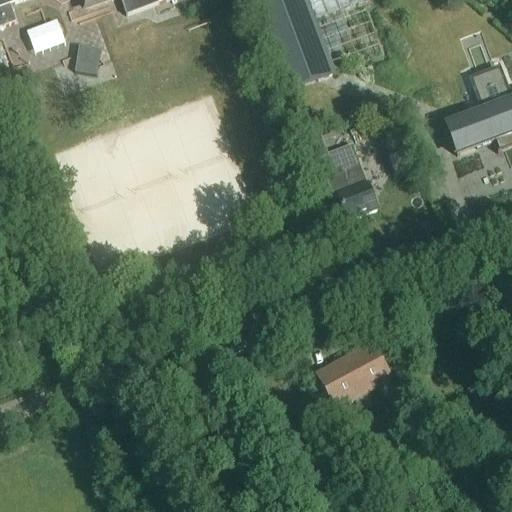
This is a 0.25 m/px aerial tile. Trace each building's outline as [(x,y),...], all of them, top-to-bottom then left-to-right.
[(0,0),(0,30),(17,24),(10,7),(29,0),(80,0),(84,11),(114,0),(118,0),(125,19),(176,0),(0,0)] [(249,0),(284,94),(331,76),(311,21),(362,2),(361,0),(249,0)] [(100,53),(79,50),(75,75),(96,78),(100,53)] [(497,71),(468,82),(482,117),(446,131),(457,159),(495,144),(499,155),(497,155),(497,156),(511,150),(511,105),(510,106),(497,71)] [(327,154),(322,140),(298,149),(303,163),(327,154)] [(346,223),(377,212),(353,148),(319,160),(333,199),(337,198),(346,223)] [(370,352),(324,377),(337,400),(351,393),(352,396),(385,378),(370,352)] [(489,384),(469,397),(484,423),(475,428),(481,437),(507,420),(511,427),(511,426),(511,412),(508,415),(489,384)] [(370,391),(354,401),(362,414),(378,404),(370,391)] [(356,459),(366,452),(357,437),(358,435),(347,416),(334,424),(356,459)]
